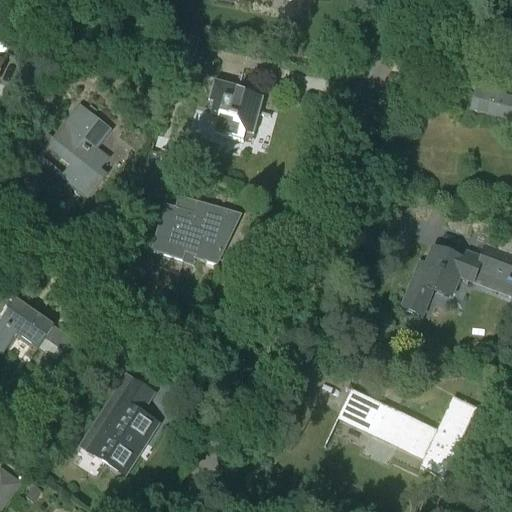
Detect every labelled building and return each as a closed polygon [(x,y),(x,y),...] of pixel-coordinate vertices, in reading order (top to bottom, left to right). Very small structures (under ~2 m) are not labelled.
[(55,17),(52,35),(76,38),(79,20),(69,19),(55,17)] [(503,57),(511,59),(511,58),(511,35),(509,35),(503,57)] [(182,37),(170,81),(192,87),(196,73),(189,71),(197,42),(182,37)] [(502,79),(481,73),(471,112),(511,122),(511,102),(497,99),(502,79)] [(264,101),(238,94),(239,89),(214,82),(209,103),(213,104),(210,115),(220,117),(215,136),(243,144),(245,136),(254,138),(264,101)] [(93,154),(111,132),(79,108),(37,162),(38,163),(48,150),(58,158),(59,157),(74,169),(63,182),(79,194),(77,197),(84,202),(86,199),(87,200),(103,181),(107,176),(99,170),(105,163),(93,154)] [(198,207),(195,216),(164,207),(150,255),(183,264),(185,256),(195,259),(195,261),(206,265),(206,264),(215,266),(238,219),(227,216),(227,215),(198,207)] [(419,265),(401,311),(422,319),(433,291),(450,297),(457,281),(471,287),(476,274),(511,288),(511,242),(502,238),(496,253),(486,249),(485,251),(484,250),(480,260),(466,254),(462,262),(434,251),(427,268),(419,265)] [(80,347),(15,302),(0,323),(0,357),(1,358),(16,337),(37,352),(44,341),(62,353),(54,364),(64,371),(80,347)] [(132,383),(119,403),(108,421),(113,424),(92,457),(122,476),(135,456),(132,454),(140,442),(144,445),(156,427),(139,416),(152,396),(132,383)] [(382,412),(384,408),(351,392),(324,449),(326,450),(338,424),(423,463),(420,470),(444,481),(476,411),(453,399),(435,437),(382,412)] [(0,499),(6,505),(19,487),(0,472),(0,499)] [(42,491),(35,485),(25,497),(33,503),(42,491)]
